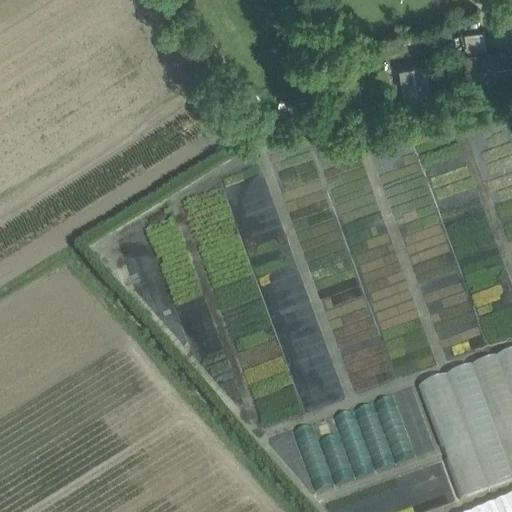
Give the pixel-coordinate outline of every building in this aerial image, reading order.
[(468,50),(486,47),(483,31),(466,33),(468,50)] [(511,47),(462,53),(468,97),(511,91),(511,47)] [(422,66),(398,70),(402,96),(407,95),(407,98),(409,98),(427,95),(422,66)] [(511,353),(418,388),(459,501),(511,481),(511,353)] [(511,511),(511,498),(479,511),(511,511)]
